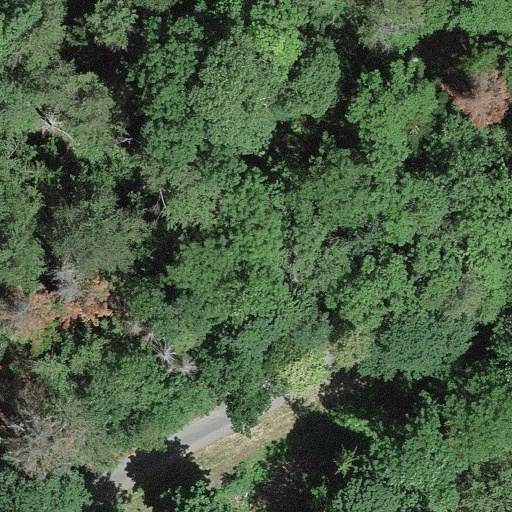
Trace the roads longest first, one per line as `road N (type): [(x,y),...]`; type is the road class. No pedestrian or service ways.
road 1 (track): [(500,0),(422,36),(158,243),(0,336)]
road 2 (track): [(70,511),(300,382),(511,293)]
